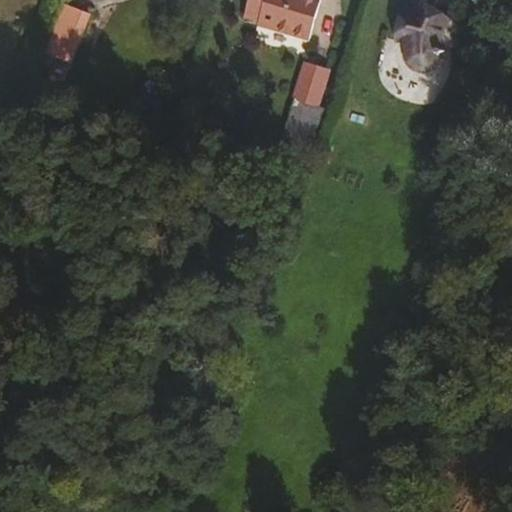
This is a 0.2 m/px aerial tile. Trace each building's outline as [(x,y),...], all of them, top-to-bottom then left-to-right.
[(308,40),(319,0),(251,0),(250,4),(264,8),(260,23),(259,26),(308,40)] [(439,39),(443,31),(446,26),(450,22),(457,17),(422,0),(417,0),(408,11),(404,31),(406,35),(411,37),(410,47),(417,69),(421,71),(427,71),(430,70),(434,68),(439,61),(442,59),(443,56),(442,53),(441,51),(438,50),(438,45),(439,39)] [(260,23),(264,8),(250,4),(247,14),(255,16),(254,22),(260,23)] [(77,42),(87,14),(74,9),(64,38),(77,42)] [(404,31),(408,11),(400,28),(399,33),(406,35),(404,31)] [(59,91),(77,42),(64,38),(45,87),(59,91)] [(319,105),(329,71),(306,64),(296,97),(319,105)] [(331,108),(340,75),(329,71),(319,105),(326,107),(331,108)] [(311,159),(326,107),(319,105),(296,97),(282,151),(311,159)]
